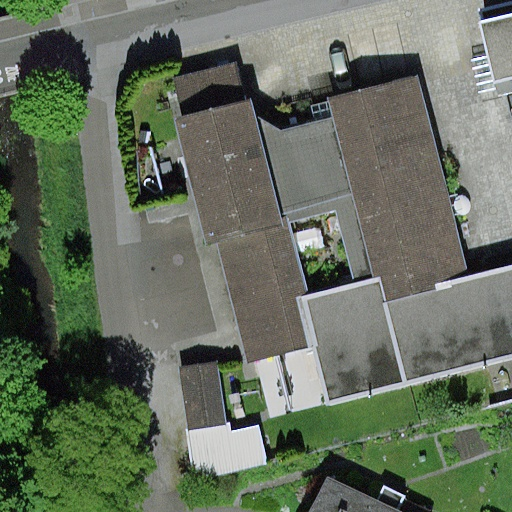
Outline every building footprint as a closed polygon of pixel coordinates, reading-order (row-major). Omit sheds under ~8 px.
[(511,5),(480,13),(498,87),(511,83),(511,5)] [(173,78),(182,115),(244,100),(236,63),(173,78)] [(466,277),(416,76),(329,98),(334,119),(281,133),(256,118),(282,226),(313,349),(327,402),(406,383),(385,297),(466,277)] [(173,118),(206,245),(217,243),(282,226),(256,118),(251,98),(244,100),(182,115),(173,118)] [(282,226),(217,243),(247,365),(313,349),(282,226)] [(511,357),(511,266),(466,277),(385,297),(406,383),(511,357)] [(215,363),(177,367),(193,481),(266,465),(257,426),(227,433),(215,363)] [(380,500),(327,476),(310,511),(403,511),(397,509),(403,498),(384,489),(380,500)]
